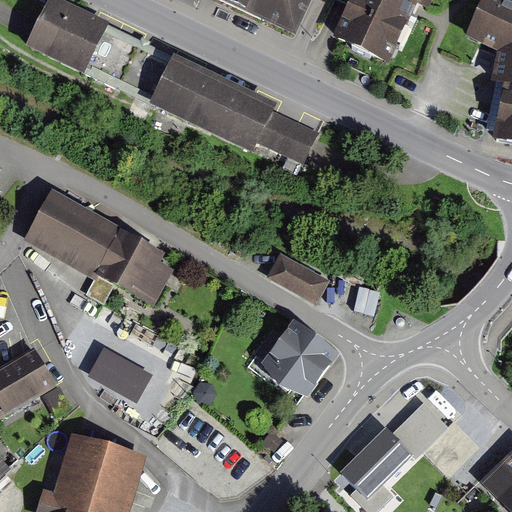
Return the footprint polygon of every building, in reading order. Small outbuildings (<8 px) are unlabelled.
[(318,0),(214,0),(213,3),(301,40),(318,0)] [(441,0),(365,0),(363,7),(358,5),(341,43),(395,67),(423,6),(436,12),(441,0)] [(511,7),(495,0),(492,0),(474,43),(505,55),(499,89),(510,91),(498,146),(511,148),(511,7)] [(114,29),(54,2),(30,55),(87,81),(93,68),(163,98),(155,116),(259,162),(264,150),(306,168),(321,136),(282,119),(285,111),(175,63),(173,67),(110,39),(114,29)] [(180,265),(60,198),(33,246),(154,313),(180,265)] [(331,286),(283,260),(272,280),(319,307),(331,286)] [(339,357),(295,321),(259,365),(303,401),(339,357)] [(88,382),(137,408),(153,379),(104,353),(88,382)] [(40,355),(0,375),(0,424),(60,394),(40,355)] [(382,511),(467,426),(430,389),(334,486),(360,511),(382,511)] [(281,443),(271,434),(263,445),(273,453),(281,443)] [(125,511),(140,456),(72,439),(59,492),(47,489),(41,511),(125,511)] [(0,479),(10,470),(0,458),(0,479)] [(511,511),(511,458),(483,486),(507,511),(511,511)]
